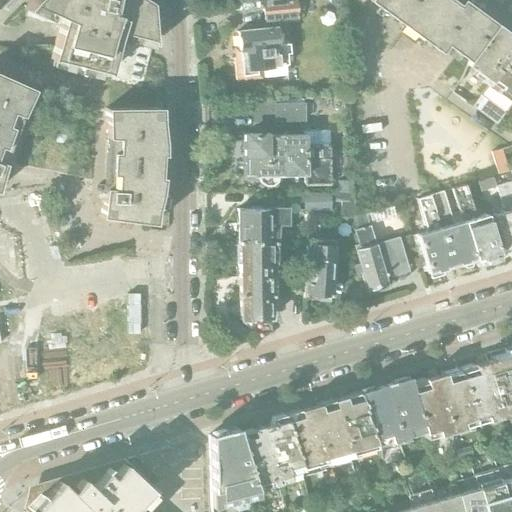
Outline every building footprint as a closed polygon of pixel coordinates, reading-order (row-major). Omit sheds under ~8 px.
[(150,3),(144,0),(31,0),(29,2),(23,9),(24,10),(25,10),(30,4),(61,18),(50,60),(52,60),(52,59),(62,62),(106,73),(108,74),(118,32),(151,40),(151,44),(153,44),(150,3)] [(296,20),(294,0),(261,0),(264,24),(296,20)] [(468,62),(495,25),(473,8),(462,0),(461,0),(368,0),(369,0),(439,53),(445,45),(457,54),(468,62)] [(467,66),(490,83),(511,54),(511,40),(505,35),(506,33),(495,25),(468,62),(467,66)] [(286,63),(286,54),(289,54),(288,43),(277,44),(275,28),(237,32),(239,57),(235,57),(237,81),(265,78),(263,65),(286,63)] [(511,54),(490,83),(511,99),(511,54)] [(0,177),(4,164),(21,117),(33,90),(0,75),(0,177)] [(304,121),(304,103),(273,104),(273,122),(304,121)] [(160,192),(161,178),(158,178),(160,155),(163,155),(162,142),(160,123),(160,108),(106,109),(106,138),(104,189),(100,218),(154,224),(155,210),(160,192)] [(69,175),(81,126),(51,120),(40,170),(69,175)] [(306,161),(306,134),(290,134),(277,134),(273,136),(264,136),(264,135),(244,135),(244,155),(245,155),(245,176),(253,176),(256,176),(258,183),(264,186),(273,187),(277,181),(277,176),(307,176),(315,175),(315,160),(306,161)] [(508,171),(502,149),(491,152),(498,174),(508,171)] [(461,220),(473,260),(482,257),(487,261),(487,262),(494,260),(494,259),(495,253),(496,253),(493,242),(485,213),(478,215),(469,183),(452,188),(461,220)] [(511,191),(509,183),(494,188),(502,212),(490,216),(498,241),(502,251),(507,254),(507,255),(511,253),(511,191)] [(471,266),(473,260),(461,220),(454,222),(444,190),(430,194),(451,266),(459,264),(464,268),(464,269),(471,266)] [(353,218),(354,217),(354,193),(331,193),(331,195),(330,202),(341,202),(341,218),(353,218)] [(451,266),(430,194),(416,198),(425,231),(415,233),(427,274),(451,266)] [(330,208),(330,202),(331,195),(304,196),(304,208),(330,208)] [(237,240),(276,240),(276,237),(281,237),(280,223),(286,223),(286,218),(297,217),(297,209),(237,210),(237,240)] [(354,217),(353,218),(353,228),(357,244),(352,245),(360,270),(366,289),(385,283),(383,276),(401,270),(397,255),(401,254),(396,238),(374,245),(365,214),(354,217)] [(328,296),(332,240),(307,238),(304,284),(303,299),(326,300),(326,296),(328,296)] [(238,279),(269,279),(269,276),(274,261),(279,261),(279,243),(276,243),(276,240),(237,240),(238,279)] [(269,279),(238,279),(238,319),(241,323),(245,325),(246,325),(250,323),(252,319),(270,319),(269,293),(272,293),(272,287),(269,287),(269,279)] [(511,374),(506,355),(482,362),(498,416),(511,411),(511,374)] [(473,423),(498,416),(482,362),(457,369),(473,423)] [(473,423),(457,369),(432,376),(448,430),(473,423)] [(438,433),(448,430),(432,376),(408,383),(421,430),(424,437),(438,433)] [(421,430),(408,383),(407,378),(381,385),(396,437),(421,430)] [(373,444),(396,437),(381,385),(357,392),(373,447),(373,446),(373,444)] [(373,447),(357,392),(331,400),(347,454),(373,447)] [(324,461),(347,454),(331,400),(308,407),(324,461)] [(299,468),(324,461),(308,407),(282,414),(282,415),(299,468)] [(299,468),(282,415),(271,418),(269,424),(260,427),(276,481),(287,478),(286,471),(299,468)] [(279,490),(276,481),(260,427),(255,428),(237,434),(256,497),(279,490)] [(255,494),(237,434),(235,428),(208,436),(210,507),(212,507),(255,494)] [(506,447),(504,438),(496,440),(499,450),(507,448),(506,447)] [(459,462),(454,447),(447,450),(452,464),(459,462)] [(126,511),(147,491),(148,489),(154,478),(133,459),(78,475),(79,478),(68,490),(57,480),(29,510),(31,511),(126,511)] [(511,511),(511,461),(496,467),(500,480),(509,511),(511,511)] [(481,511),(509,511),(500,480),(475,488),(481,511)] [(481,511),(475,488),(464,491),(462,481),(453,484),(456,493),(461,511),(481,511)] [(330,490),(318,494),(320,503),(333,499),(330,490)] [(154,499),(147,491),(126,511),(142,511),(154,499)] [(461,511),(456,493),(432,500),(435,511),(461,511)] [(435,511),(432,500),(408,507),(409,511),(435,511)]
